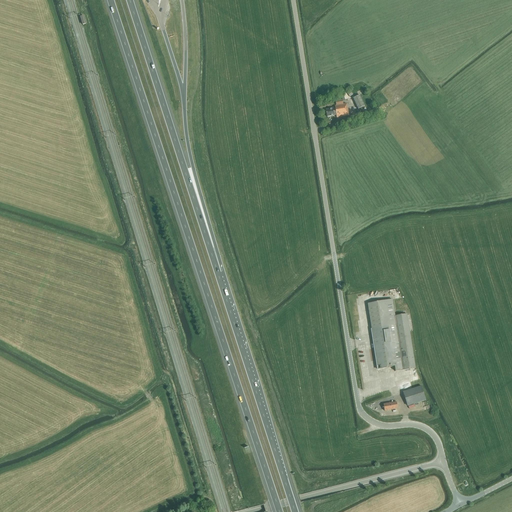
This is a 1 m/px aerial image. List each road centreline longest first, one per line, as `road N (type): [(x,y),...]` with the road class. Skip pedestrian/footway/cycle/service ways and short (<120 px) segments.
road 1 (motorway): [(110,0),(279,511)]
road 2 (unclassified): [(443,461),(425,428),(376,423),(359,409),(293,0)]
road 3 (motorway): [(225,295),(129,0)]
road 4 (motorway): [(294,511),(225,295)]
road 5 (motorway): [(225,295),(187,142),(183,93)]
road 6 (tertiary): [(249,511),(443,461)]
road 7 (track): [(159,375),(171,387),(202,492),(172,511)]
